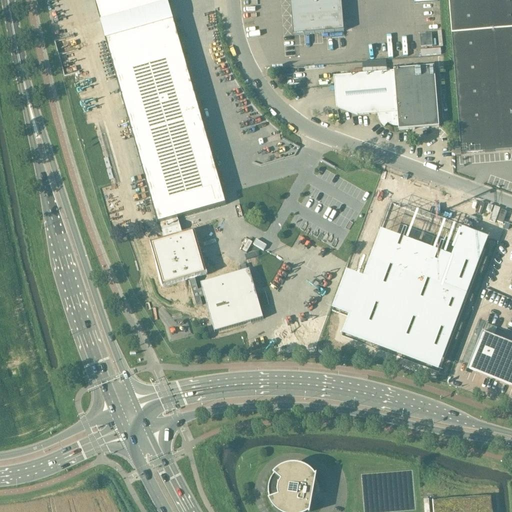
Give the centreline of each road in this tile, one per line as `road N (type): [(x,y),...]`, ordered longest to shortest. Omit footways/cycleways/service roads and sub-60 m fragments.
road 1 (secondary): [(511,434),(373,392),(305,381),(211,384),(137,403)]
road 2 (unclassified): [(511,204),(316,135),(280,111),(239,49),(231,0)]
road 3 (secondary): [(147,428),(222,409),(295,406),(511,443)]
road 4 (secondary): [(24,93),(54,226),(116,412)]
road 5 (secondary): [(137,403),(24,93)]
road 6 (unknown): [(188,0),(224,163),(245,175),(313,163)]
road 7 (secondary): [(0,481),(127,436)]
road 8 (secondary): [(116,412),(0,458)]
